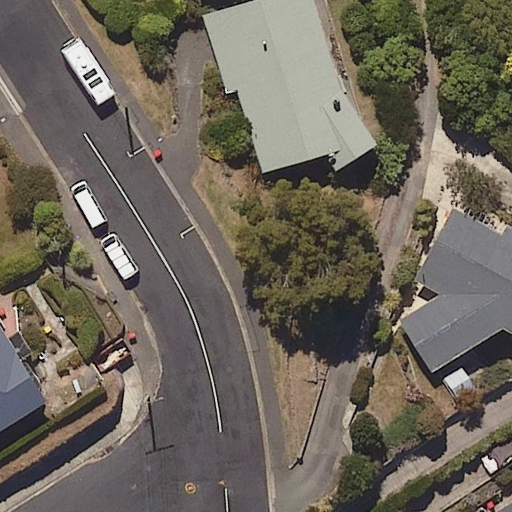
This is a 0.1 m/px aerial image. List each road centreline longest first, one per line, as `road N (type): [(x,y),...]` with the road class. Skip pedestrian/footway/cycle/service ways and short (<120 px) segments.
road 1 (residential): [(0,1),(185,299),(206,351),(222,464)]
road 2 (residential): [(222,464),(142,481),(89,511)]
